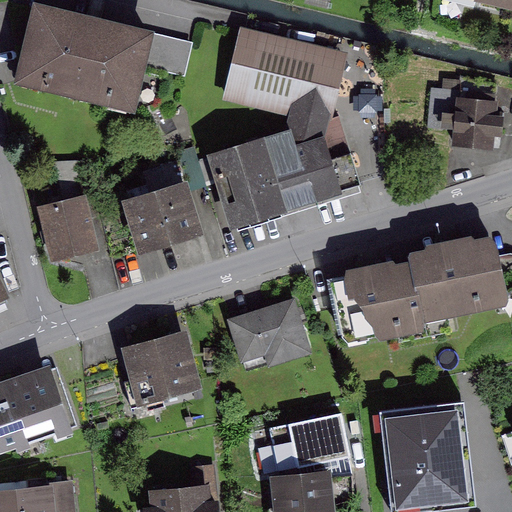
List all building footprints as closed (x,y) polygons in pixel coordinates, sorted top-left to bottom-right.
[(147,33),(39,7),(22,78),(130,104),(147,33)] [(342,58),(245,36),(232,95),(328,117),(342,58)] [(457,144),(503,148),(506,98),(461,95),(457,144)] [(214,160),(235,223),(337,190),(316,127),(214,160)] [(129,203),(142,247),(197,232),(184,187),(129,203)] [(43,211),(54,256),(93,247),(82,201),(43,211)] [(511,273),(507,247),(428,261),(438,321),(511,308),(511,273)] [(0,318),(23,310),(0,249),(0,318)] [(358,273),(369,333),(438,321),(428,261),(358,273)] [(233,320),(244,357),(269,350),(271,358),(304,349),(291,304),(233,320)] [(129,350),(142,397),(195,382),(182,336),(129,350)] [(51,372),(0,389),(0,440),(67,417),(51,372)] [(457,410),(389,417),(398,505),(466,497),(457,410)] [(280,453),(282,477),(328,473),(350,471),(348,448),(280,453)] [(282,477),(276,478),(278,511),(331,511),(328,473),(282,477)] [(162,489),(164,511),(220,511),(217,483),(162,489)] [(70,511),(68,486),(0,492),(0,511),(70,511)]
